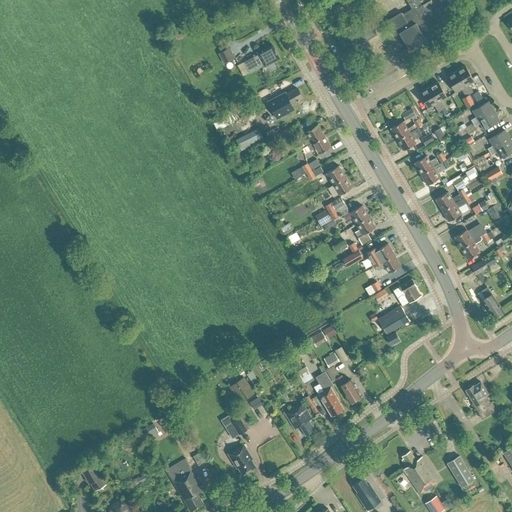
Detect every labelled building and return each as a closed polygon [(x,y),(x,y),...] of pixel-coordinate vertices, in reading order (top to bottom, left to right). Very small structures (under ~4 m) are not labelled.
[(417,25),(427,19),(428,20),(442,11),(440,9),(453,1),(452,0),(406,0),(412,10),(403,15),(401,11),(386,20),(395,35),(399,33),(409,50),(426,40),(417,25)] [(268,70),(270,71),(275,68),(275,66),(273,62),(279,58),(272,44),(257,52),(259,54),(244,62),(250,73),(264,65),(265,66),(266,65),(268,70)] [(219,53),(224,63),(235,57),(229,47),(219,53)] [(456,71),(469,93),(472,91),(468,84),(474,81),(465,65),(456,71)] [(469,93),(456,71),(446,76),(455,92),(461,88),(465,95),(469,93)] [(428,87),(441,109),(445,107),(441,100),(447,97),(438,81),(428,87)] [(441,109),(428,87),(419,92),(428,108),(434,104),(438,111),(441,109)] [(279,109),(287,105),(302,97),(297,88),(282,96),(274,101),(275,101),(272,102),(267,93),(258,97),(267,114),(275,110),(275,111),(279,109)] [(478,91),(471,95),(475,101),(482,97),(478,91)] [(216,99),(207,103),(209,107),(213,114),(214,113),(222,109),(218,103),(216,99)] [(473,123),(494,111),(488,101),(472,110),(476,116),(471,119),(473,123)] [(415,114),(411,108),(402,113),(405,120),(415,114)] [(494,111),(473,123),(475,126),(480,123),(484,130),(500,120),(494,111)] [(417,127),(422,124),(419,118),(413,121),(417,127)] [(403,120),(390,128),(397,139),(409,131),(415,128),(413,125),(407,128),(403,120)] [(290,135),(300,129),(297,124),(288,130),(287,128),(276,135),(281,144),(287,140),(286,138),(290,135)] [(324,135),(318,124),(305,131),(309,138),(303,141),(305,146),(324,135)] [(409,131),(397,139),(403,150),(416,142),(414,139),(421,135),(417,127),(415,128),(409,131)] [(259,128),(236,139),(241,149),(264,137),(259,128)] [(489,151),(510,139),(505,129),(489,138),(492,145),(487,148),(489,151)] [(435,141),(430,133),(421,138),(425,146),(435,141)] [(305,146),(302,148),(305,153),(315,147),(318,153),(331,146),(324,135),(305,146)] [(511,142),(510,139),(489,151),(491,155),(496,152),(500,158),(511,151),(511,142)] [(463,148),(455,154),(458,160),(467,154),(463,148)] [(472,156),(477,164),(485,159),(480,151),(472,156)] [(436,156),(440,162),(446,158),(442,152),(436,156)] [(414,162),(420,173),(433,166),(439,163),(435,157),(430,160),(427,155),(414,162)] [(445,168),(450,165),(446,158),(440,162),(444,167),(445,168)] [(302,166),(306,173),(311,170),(311,169),(319,164),(316,159),(308,164),(307,163),(302,166)] [(433,166),(420,173),(427,185),(440,177),(436,172),(444,167),(440,162),(439,163),(433,166)] [(339,165),(326,172),(332,183),(345,176),(339,165)] [(308,177),(309,179),(315,177),(315,176),(323,171),(320,166),(312,171),(311,170),(306,173),(302,175),(304,179),(308,177)] [(474,166),(465,171),(468,175),(476,170),(474,166)] [(498,167),(486,173),(490,179),(501,173),(498,167)] [(442,210),(467,195),(468,195),(471,193),(469,188),(467,189),(464,183),(464,182),(468,179),(465,174),(461,176),(452,181),(456,187),(458,191),(459,193),(452,198),(448,191),(435,198),(442,210)] [(332,183),(327,186),(333,196),(338,193),(339,195),(352,187),(345,176),(332,183)] [(488,193),(490,196),(479,202),(483,210),(497,201),(490,191),(488,193)] [(471,202),(468,195),(467,195),(442,210),(448,221),(465,211),(463,207),(471,202)] [(340,197),(325,206),(329,213),(333,219),(338,216),(335,209),(334,208),(344,202),(340,197)] [(352,217),(356,223),(368,216),(362,204),(349,212),(350,212),(344,215),(347,220),(352,217)] [(326,210),(315,216),(317,219),(328,213),(326,210)] [(328,213),(317,219),(321,226),(331,220),(328,213)] [(294,225),(302,221),(299,216),(292,221),(294,225)] [(368,216),(356,223),(360,230),(355,232),(358,237),(362,234),(375,227),(368,216)] [(467,229),(454,236),(460,248),(466,245),(473,241),(472,239),(480,235),(486,232),(481,223),(468,230),(467,229)] [(486,232),(480,235),(483,239),(484,242),(490,239),(486,232)] [(466,245),(460,248),(460,249),(466,259),(479,252),(475,244),(480,241),(483,239),(480,235),(472,239),(473,241),(466,245)] [(349,245),(345,239),(335,245),(338,251),(348,245),(352,252),(358,249),(354,242),(349,245)] [(375,247),(366,252),(374,266),(375,265),(382,261),(394,254),(388,243),(376,249),(375,247)] [(503,255),(499,248),(494,251),(499,258),(503,255)] [(346,266),(362,257),(358,250),(342,259),(346,266)] [(482,259),(471,266),(476,274),(487,268),(485,265),(497,257),(494,252),(482,259)] [(382,261),(375,265),(377,270),(384,265),(388,272),(401,265),(394,254),(382,261)] [(416,285),(417,282),(415,279),(412,279),(412,278),(400,285),(404,292),(399,295),(404,304),(409,301),(420,295),(415,287),(416,286),(416,285)] [(377,281),(371,284),(375,291),(380,288),(377,281)] [(495,318),(504,312),(487,286),(478,293),(495,318)] [(387,334),(398,327),(409,320),(402,308),(379,321),(387,334)] [(375,312),(369,315),(372,321),(378,318),(375,312)] [(332,324),(323,329),(328,338),(337,333),(332,324)] [(316,346),(326,340),(321,330),(311,336),(316,346)] [(391,344),(399,340),(395,332),(387,336),(391,344)] [(308,342),(302,346),(306,352),(309,350),(312,355),(315,353),(308,342)] [(286,353),(291,361),(300,356),(295,348),(286,353)] [(329,368),(339,361),(334,352),(324,358),(329,368)] [(297,371),(304,382),(312,377),(305,366),(297,371)] [(311,369),(314,376),(321,373),(317,366),(311,369)] [(315,377),(323,391),(319,393),(324,402),(323,403),(326,408),(327,408),(332,415),(343,409),(338,401),(339,400),(331,386),(333,385),(325,371),(315,377)] [(350,402),(361,396),(350,379),(345,382),(341,375),(336,378),(340,385),(350,402)] [(243,376),(229,386),(239,402),(254,393),(243,376)] [(482,418),(497,409),(492,401),(491,402),(486,394),(488,393),(481,381),(474,385),(473,384),(473,385),(470,385),(467,386),(466,389),(473,401),(472,402),(476,409),(477,409),(479,412),(478,412),(482,418)] [(316,416),(319,413),(309,395),(305,397),(316,416)] [(311,428),(313,427),(308,420),(311,418),(300,402),(284,414),(294,429),(299,426),(306,435),(312,431),(311,428)] [(230,423),(237,435),(247,429),(239,418),(230,423)] [(154,422),(143,428),(148,436),(158,431),(158,430),(154,422)] [(183,435),(192,444),(197,438),(188,430),(183,435)] [(444,430),(433,439),(436,444),(448,434),(444,430)] [(238,467),(243,474),(256,466),(251,459),(252,458),(243,444),(228,453),(237,467),(238,467)] [(511,445),(503,452),(511,465),(511,445)] [(420,493),(438,481),(422,456),(416,460),(410,450),(402,455),(404,458),(402,459),(406,466),(403,468),(420,493)] [(470,479),(454,456),(443,464),(458,487),(470,479)] [(197,493),(203,489),(185,458),(166,469),(184,500),(190,510),(203,502),(197,493)] [(99,472),(101,471),(97,463),(84,471),(87,476),(86,477),(89,484),(91,483),(95,490),(106,484),(99,472)] [(202,463),(194,469),(205,486),(213,480),(202,463)] [(138,477),(133,479),(137,486),(142,483),(138,477)] [(363,478),(353,485),(357,492),(356,493),(367,509),(380,500),(369,484),(368,485),(363,478)] [(431,511),(438,511),(445,508),(436,496),(425,503),(431,511)] [(130,511),(129,506),(125,502),(119,501),(114,502),(110,506),(108,511),(130,511)] [(393,511),(399,508),(395,501),(389,504),(393,511)]
